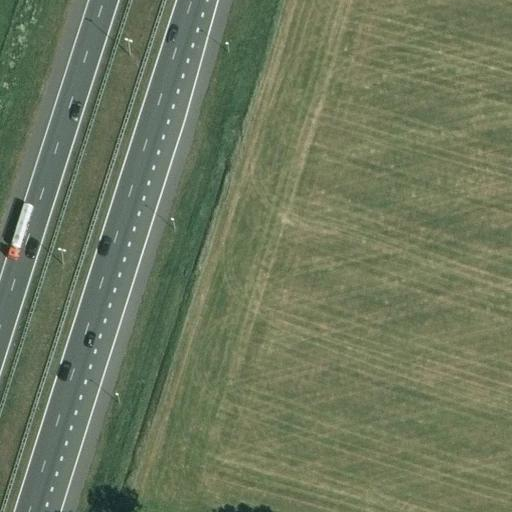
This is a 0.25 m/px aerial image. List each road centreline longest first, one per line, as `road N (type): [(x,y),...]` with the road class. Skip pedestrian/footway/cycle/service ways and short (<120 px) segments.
road 1 (motorway): [(30,511),(191,0)]
road 2 (motorway): [(103,0),(0,326)]
